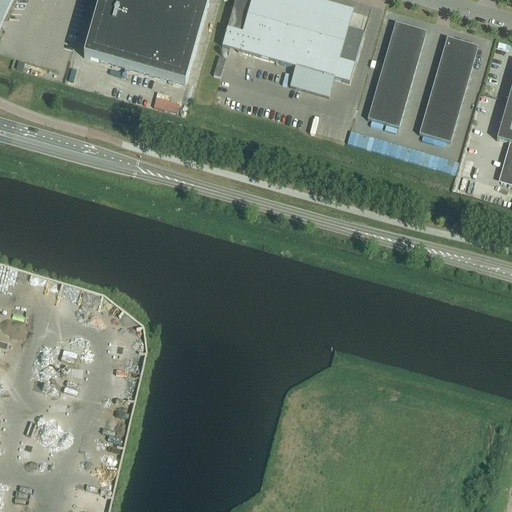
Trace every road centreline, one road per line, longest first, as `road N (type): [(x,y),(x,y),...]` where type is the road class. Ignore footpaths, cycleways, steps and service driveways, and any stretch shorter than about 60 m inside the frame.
road 1 (secondary): [(0,131),(511,276)]
road 2 (unknown): [(57,511),(85,358),(68,335),(32,326),(14,344),(0,383)]
